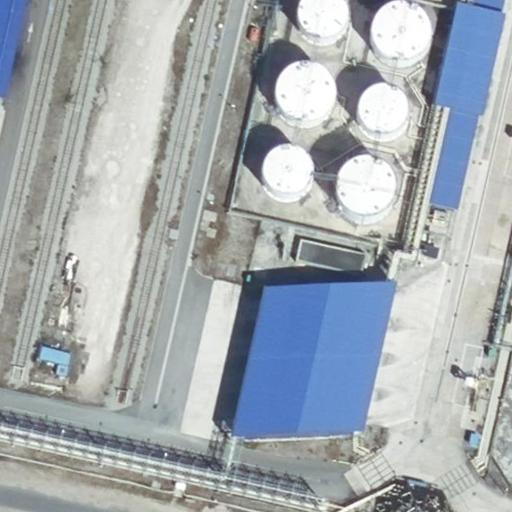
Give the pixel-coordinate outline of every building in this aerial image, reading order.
[(23,0),(0,0),(0,101),(1,102),(23,0)] [(340,35),(342,29),(343,23),(341,16),(339,11),(335,6),(330,2),(324,0),(310,0),(306,2),(301,6),(297,10),(294,16),(293,23),(293,29),(295,35),(298,40),(302,44),(308,47),(314,49),(320,49),(327,47),(332,45),(337,40),(340,35)] [(458,214),(505,0),(475,0),(473,8),(456,4),(434,104),(451,107),(429,207),(458,214)] [(426,38),(425,34),(424,30),(422,27),(420,23),(418,20),(415,17),(412,15),(409,13),(405,12),(401,11),(397,10),(393,10),(389,11),(385,11),(382,13),(378,15),(375,17),(372,20),(370,23),(367,26),(366,30),(364,33),(363,37),(363,41),(363,45),(364,49),(365,53),(367,56),(369,60),(371,63),(374,65),(378,68),(381,70),(385,71),(389,72),(392,73),(396,73),(400,72),(404,71),(408,70),(411,68),(415,66),(417,63),(420,60),(422,57),(424,53),(425,49),(426,46),(426,42),(426,38)] [(329,101),(328,97),(327,93),(325,89),(323,86),(320,83),(318,80),(314,78),(311,76),(307,74),(303,73),(300,73),(296,73),(292,73),(288,74),(284,76),(281,78),(278,80),(275,83),(272,86),(270,89),(268,92),(267,96),(266,100),(266,104),(266,108),(267,112),(268,116),(270,119),(272,123),(274,126),(277,128),(280,131),(284,133),(287,134),(291,135),(295,136),(299,136),(303,135),(307,134),(311,133),(314,131),(317,129),(320,126),(323,123),(325,120),(326,116),(328,112),(329,108),(329,105),(329,101)] [(397,129),(399,123),(400,117),(399,111),(396,105),(392,100),(387,97),(381,94),(375,93),(369,94),(363,96),(358,100),(354,105),(351,110),(350,116),(350,123),(352,129),(355,134),(360,139),(365,142),(371,143),(378,143),(384,142),(389,139),(394,135),(397,129)] [(303,192),(306,186),(306,179),(305,173),(302,168),(298,163),(294,159),(287,157),(281,156),(275,157),(269,159),(264,163),(260,167),(257,173),(256,179),(256,185),(258,192),(262,197),(266,201),(272,204),(278,206),(284,206),(290,204),(296,201),(300,197),(303,192)] [(390,198),(390,194),(390,190),(389,187),(387,183),(385,180),(383,177),(380,175),(377,172),(373,170),(370,169),(366,168),(362,167),(359,167),(355,168),(351,169),(348,170),(344,172),(341,174),(339,177),(336,179),(334,183),(332,186),(331,190),(330,194),(330,198),(330,201),(331,205),(332,208),(334,212),(336,215),(338,218),(341,221),(344,223),(347,225),(351,226),(355,227),(358,228),(362,228),(366,227),(369,226),(373,225),(376,223),(379,221),(382,218),(385,216),(387,212),(388,209),(390,205),(390,201),(390,198)] [(365,256),(301,243),(297,264),(361,277),(365,256)] [(362,434),(395,283),(264,290),(229,437),(362,434)] [(424,479),(405,475),(402,490),(421,493),(424,479)]
